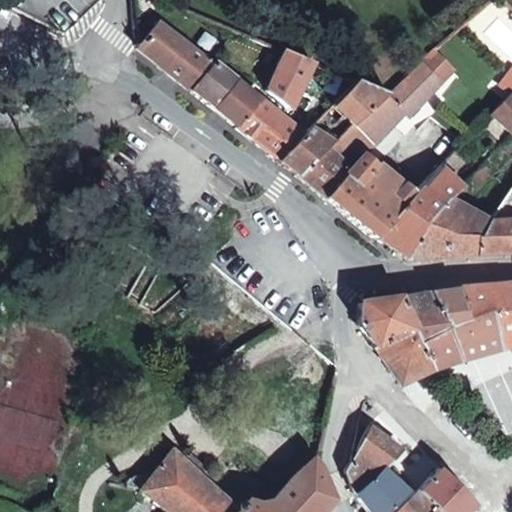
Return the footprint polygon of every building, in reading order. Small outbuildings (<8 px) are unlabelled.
[(205,58),(181,40),(159,24),(157,22),(136,49),(188,90),(211,64),(205,58)] [(221,45),(214,42),(205,58),(211,64),(213,61),(214,59),(221,45)] [(312,62),(282,49),(281,50),(263,90),(281,103),(286,107),(289,110),(312,63),(312,62)] [(432,52),(420,62),(440,82),(452,70),(433,51),(432,52)] [(213,61),(211,64),(188,90),(212,109),(236,81),(213,61)] [(440,82),(420,62),(386,94),(388,94),(351,126),(372,144),(403,113),(407,117),(440,82)] [(509,94),(511,90),(511,70),(500,87),(508,93),(509,93),(509,94)] [(260,101),(236,81),(212,109),(236,127),(260,101)] [(386,94),(355,81),(354,81),(330,106),(349,125),(351,127),(351,126),(388,94),(386,94)] [(511,95),(509,94),(509,93),(488,115),(510,135),(511,136),(511,135),(511,95)] [(274,112),(260,101),(236,127),(256,144),(279,116),(274,112)] [(286,107),(281,103),(274,112),(279,116),(286,107)] [(342,132),(323,112),(309,127),(332,142),(342,132)] [(302,134),(279,116),(256,144),(277,160),(277,161),(302,134)] [(372,144),(351,126),(351,127),(349,125),(342,132),(332,142),(333,142),(327,148),(350,169),(362,156),(372,144)] [(332,142),(309,127),(302,134),(277,161),(277,160),(275,162),(296,178),(297,177),(333,142),(332,142)] [(350,169),(327,148),(297,177),(323,199),(350,169)] [(414,194),(378,163),(373,164),(372,164),(362,156),(350,169),(323,199),(374,241),(376,239),(392,217),(414,194)] [(490,168),(486,161),(486,160),(465,183),(474,189),(489,174),(487,171),(490,168)] [(460,187),(439,167),(414,194),(392,217),(376,239),(405,259),(423,226),(451,200),(462,189),(460,187)] [(511,183),(510,187),(487,220),(488,221),(511,219),(511,183)] [(487,220),(451,200),(423,226),(405,259),(473,255),(473,236),(477,236),(487,220)] [(301,244),(275,208),(246,230),(258,246),(268,261),(301,244)] [(511,219),(488,221),(487,220),(477,236),(473,236),(473,255),(511,253),(511,219)] [(319,269),(301,245),(301,244),(268,261),(259,266),(260,267),(276,294),(319,269)] [(268,261),(258,246),(242,256),(252,271),(259,266),(268,261)] [(331,287),(319,269),(276,294),(279,300),(290,317),(290,318),(321,293),(322,294),(331,287)] [(511,347),(511,308),(508,284),(457,287),(466,320),(490,313),(500,349),(511,347)] [(490,313),(466,320),(457,287),(429,292),(459,361),(500,349),(490,313)] [(459,361),(429,292),(398,297),(413,331),(411,331),(431,370),(459,361)] [(321,293),(290,318),(291,320),(322,294),(321,293)] [(413,331),(398,297),(357,303),(355,324),(372,349),(411,331),(413,331)] [(290,317),(279,300),(262,311),(259,307),(220,331),(234,353),(290,317)] [(431,370),(411,331),(372,349),(398,387),(431,370)] [(188,363),(183,357),(178,362),(182,368),(188,363)] [(401,452),(367,426),(362,433),(354,451),(356,453),(344,471),(353,493),(381,468),(382,470),(390,462),(401,452)] [(230,505),(171,450),(139,491),(166,511),(234,511),(241,506),(241,505),(240,504),(239,504),(238,504),(237,503),(235,503),(234,503),(233,504),(232,504),(231,505),(230,505)] [(247,501),(241,506),(234,511),(316,511),(328,500),(328,498),(316,466),(310,459),(287,480),(264,505),(247,501)] [(393,479),(382,470),(381,468),(353,493),(366,511),(387,511),(407,494),(405,491),(399,485),(394,481),(393,479)] [(471,506),(436,469),(415,491),(433,511),(465,511),(467,511),(471,506)] [(403,481),(397,475),(393,479),(394,481),(399,485),(403,481)] [(433,511),(415,491),(401,504),(393,511),(433,511)]
